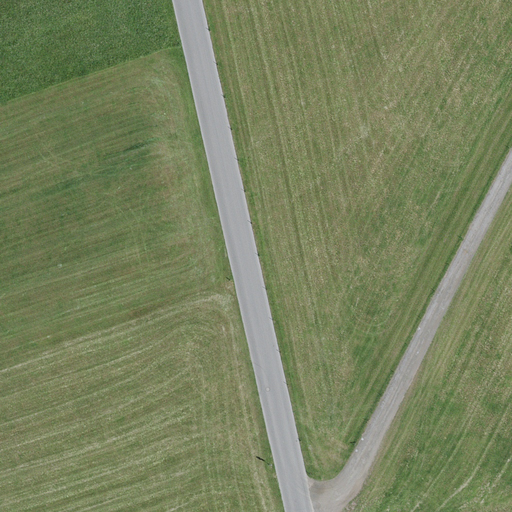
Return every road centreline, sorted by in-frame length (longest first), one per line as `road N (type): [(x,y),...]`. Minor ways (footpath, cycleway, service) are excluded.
road 1 (unclassified): [(298,509),(186,0)]
road 2 (track): [(511,163),(354,469),(333,496),(298,509)]
